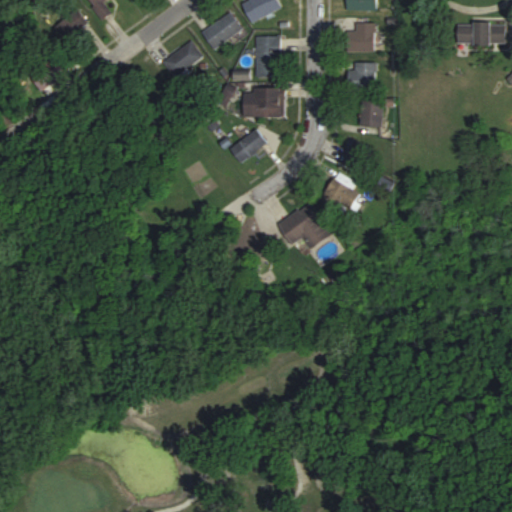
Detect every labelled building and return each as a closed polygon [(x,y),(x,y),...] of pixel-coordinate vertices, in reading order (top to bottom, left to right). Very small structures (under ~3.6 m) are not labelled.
[(253,0),(259,18),(283,12),(280,0),(270,0),(271,0),(270,0),(253,0)] [(92,22),(78,6),(55,27),(69,43),(92,22)] [(246,27),(233,10),(205,32),(218,49),(246,27)] [(346,52),(379,52),(379,23),(359,23),(359,29),(346,29),(346,52)] [(461,23),(461,49),(508,49),(508,23),(461,23)] [(285,35),(258,35),(259,78),(285,78),(285,35)] [(207,56),(194,39),(165,61),(178,78),(207,56)] [(380,62),(352,62),(352,93),(380,93),(380,62)] [(247,117),(288,117),(288,88),(247,88),(247,117)] [(387,127),(387,101),(365,101),(365,127),(387,127)] [(233,148),(245,163),(270,145),(259,129),(233,148)] [(345,162),(363,171),(374,150),(357,140),(345,162)] [(353,203),(364,189),(346,174),(335,187),(353,203)] [(280,223),(294,244),(308,236),(315,249),(335,236),(314,202),(280,223)]
